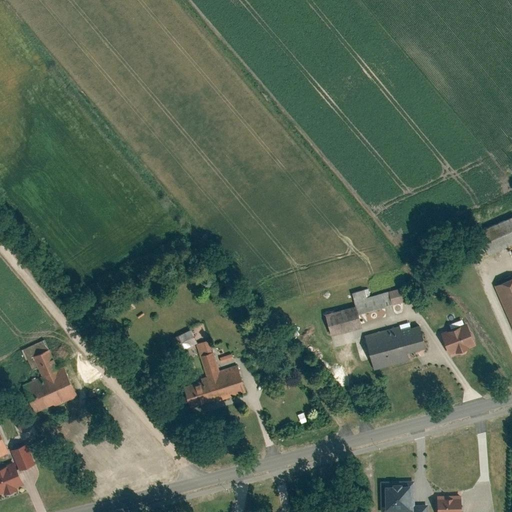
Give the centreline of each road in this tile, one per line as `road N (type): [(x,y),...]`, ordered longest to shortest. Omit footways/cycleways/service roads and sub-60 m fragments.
road 1 (residential): [(73,511),(511,394)]
road 2 (track): [(208,478),(140,413),(0,242)]
road 3 (unknown): [(511,363),(480,280),(483,271),(511,261)]
